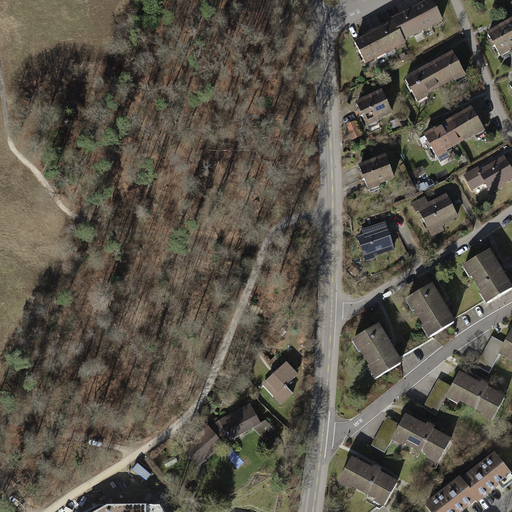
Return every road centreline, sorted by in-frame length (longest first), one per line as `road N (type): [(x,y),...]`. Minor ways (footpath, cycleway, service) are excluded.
road 1 (tertiary): [(316,22),(329,311)]
road 2 (residential): [(321,428),(358,422),(511,307)]
road 3 (residential): [(511,211),(354,310),(329,311)]
road 4 (residential): [(511,135),(451,0)]
